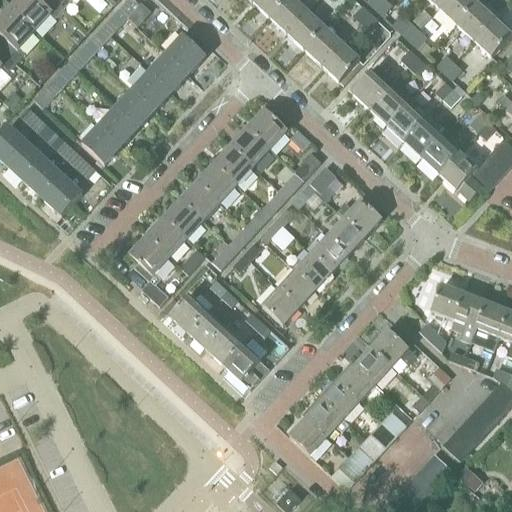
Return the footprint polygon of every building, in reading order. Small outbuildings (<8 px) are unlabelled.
[(20,0),(10,11),(35,35),(52,17),(57,21),(65,13),(50,0),(39,0),(37,3),(34,0),(20,0)] [(50,0),(65,13),(73,4),(69,0),(50,0)] [(114,8),(122,0),(106,0),(114,8)] [(131,0),(118,15),(126,23),(141,8),(133,0),(131,0)] [(270,21),(289,0),(257,0),(252,5),(270,21)] [(287,37),(308,15),(292,0),(289,0),(270,21),(287,37)] [(375,13),(385,2),(382,0),(371,0),(367,5),(375,13)] [(426,0),(440,12),(450,0),(426,0)] [(456,28),(477,6),(470,0),(450,0),(440,12),(456,28)] [(385,2),(375,13),(383,20),(393,9),(385,2)] [(474,45),(495,23),(477,6),(456,28),(474,45)] [(361,27),(371,17),(363,10),(354,20),(361,27)] [(19,53),(35,35),(10,11),(0,22),(0,35),(4,39),(0,43),(0,52),(15,67),(24,57),(19,53)] [(109,41),(126,23),(118,15),(101,33),(109,41)] [(305,53),(326,31),(308,15),(287,37),(305,53)] [(371,17),(361,27),(369,34),(378,24),(371,17)] [(403,18),(393,29),(410,45),(420,34),(403,18)] [(511,38),(495,23),(474,45),(492,61),(511,39),(511,38)] [(322,70),(343,48),(326,31),(305,53),(322,70)] [(93,59),(109,41),(101,33),(85,51),(93,59)] [(420,34),(410,45),(418,52),(428,41),(420,34)] [(169,57),(190,77),(206,60),(185,40),(169,57)] [(344,90),(364,68),(360,64),(361,64),(343,48),(322,70),(344,90)] [(76,77),(93,59),(85,51),(68,69),(76,77)] [(0,73),(1,73),(6,77),(15,67),(0,52),(0,73)] [(409,71),(418,61),(411,55),(402,65),(409,71)] [(173,95),(190,77),(169,57),(152,75),(173,95)] [(445,77),(455,67),(446,59),(437,70),(445,77)] [(418,61),(409,71),(417,79),(426,69),(418,61)] [(455,67),(445,77),(453,84),(463,74),(455,67)] [(366,74),(348,93),(352,97),(370,113),(397,85),(379,68),(373,75),(370,78),(366,74)] [(60,94),(76,77),(68,69),(52,86),(60,94)] [(157,113),(173,95),(152,75),(135,93),(157,113)] [(397,85),(370,113),(388,130),(414,101),(397,85)] [(43,111),(60,94),(52,86),(35,104),(43,111)] [(444,103),(453,94),(446,87),(437,96),(444,103)] [(139,132),(157,113),(135,93),(118,111),(139,132)] [(453,94),(444,103),(452,111),(461,101),(453,94)] [(511,104),(503,97),(495,107),(506,118),(507,117),(511,120),(511,104)] [(414,101),(388,130),(405,145),(425,123),(431,117),(414,101)] [(21,119),(40,136),(47,128),(28,111),(21,119)] [(122,150),(139,132),(118,111),(101,130),(122,150)] [(264,113),(247,132),(270,153),(292,129),(278,116),(273,122),(264,113)] [(478,135),(488,125),(481,119),(472,129),(478,135)] [(422,162),(443,140),(425,123),(405,145),(422,162)] [(488,125),(478,135),(486,143),(496,133),(488,125)] [(57,152),(65,144),(47,128),(40,136),(57,152)] [(105,168),(122,150),(101,130),(84,148),(105,168)] [(0,161),(8,169),(28,147),(10,131),(0,141),(0,161)] [(253,170),(270,153),(247,132),(231,149),(253,170)] [(440,178),(460,155),(443,140),(422,162),(440,178)] [(74,168),(82,160),(65,144),(57,152),(74,168)] [(496,152),(511,166),(511,150),(504,144),(496,152)] [(25,186),(46,164),(28,147),(8,169),(25,186)] [(236,188),(253,170),(231,149),(214,167),(236,188)] [(505,176),(511,169),(511,166),(496,152),(488,161),(505,176)] [(457,195),(458,194),(470,205),(483,190),(471,180),(478,172),(460,155),(440,178),(457,195)] [(310,157),(294,175),(295,176),(303,184),(320,166),(310,157)] [(82,160),(74,168),(89,182),(97,174),(82,160)] [(480,170),(497,186),(505,176),(488,161),(480,170)] [(44,203),(64,181),(46,164),(25,186),(44,203)] [(220,206),(236,188),(214,167),(197,185),(220,206)] [(488,195),(497,186),(480,170),(478,172),(471,180),(483,190),(488,195)] [(320,178),(310,188),(316,194),(321,199),(326,205),(334,197),(327,190),(335,181),(326,172),(320,178)] [(287,201),(303,184),(295,176),(279,194),(287,201)] [(64,181),(44,203),(63,220),(83,198),(64,181)] [(202,225),(220,206),(197,185),(180,204),(202,225)] [(299,199),(306,205),(316,194),(310,188),(299,199)] [(270,220),(287,201),(279,194),(262,212),(270,220)] [(186,242),(202,225),(180,204),(163,221),(186,242)] [(346,206),(338,215),(346,222),(366,241),(383,223),(363,204),(353,214),(346,206)] [(253,237),(270,220),(262,212),(245,230),(253,237)] [(287,213),(276,225),(282,231),(293,219),(287,213)] [(169,261),(186,242),(163,221),(146,240),(169,261)] [(350,259),(366,241),(346,222),(329,240),(350,259)] [(267,234),(259,242),(266,248),(282,231),(276,225),(267,234)] [(236,256),(253,237),(245,230),(228,249),(236,256)] [(159,311),(168,300),(156,289),(162,283),(155,276),(169,261),(146,240),(129,257),(139,266),(134,272),(149,285),(141,294),(159,311)] [(312,257),(333,276),(350,259),(329,240),(321,248),(316,243),(307,253),(312,257)] [(219,274),(236,256),(228,249),(211,266),(219,274)] [(247,261),(251,265),(260,255),(253,249),(243,260),(246,263),(247,261)] [(188,278),(205,260),(196,252),(179,270),(188,278)] [(317,294),(333,276),(312,257),(296,275),(317,294)] [(240,276),(251,265),(247,261),(246,263),(243,260),(233,270),(240,276)] [(300,312),(317,294),(296,275),(279,293),(300,312)] [(221,301),(227,294),(216,284),(210,291),(221,301)] [(454,323),(465,297),(442,288),(431,314),(454,323)] [(283,329),(300,312),(279,293),(263,310),(283,329)] [(227,294),(221,301),(232,311),(238,304),(227,294)] [(477,332),(487,305),(465,297),(454,323),(466,328),(461,341),(472,346),(477,332)] [(188,336),(207,315),(190,299),(170,320),(188,336)] [(477,332),(490,337),(484,353),(494,356),(499,341),(499,340),(509,314),(487,305),(477,332)] [(207,315),(188,336),(206,353),(225,332),(224,331),(230,324),(214,309),(208,316),(207,315)] [(499,340),(499,341),(511,345),(506,360),(511,362),(511,315),(509,314),(499,340)] [(252,318),(246,324),(258,334),(264,328),(252,318)] [(432,346),(438,336),(427,326),(419,334),(432,346)] [(223,369),(242,347),(225,332),(206,353),(223,369)] [(280,361),(289,352),(290,351),(269,332),(259,342),(280,361)] [(371,351),(392,371),(400,362),(408,369),(417,360),(388,333),(371,351)] [(438,336),(432,346),(442,355),(446,344),(438,336)] [(223,369),(241,386),(250,394),(260,383),(251,375),(261,365),(242,347),(223,369)] [(375,389),(392,371),(371,351),(355,369),(375,389)] [(461,368),(465,359),(452,355),(449,363),(461,368)] [(465,359),(461,368),(477,373),(480,365),(465,359)] [(359,406),(375,389),(355,369),(349,375),(344,374),(337,381),(338,387),(359,406)] [(433,388),(423,399),(429,405),(451,381),(440,371),(428,383),(433,388)] [(506,390),(511,378),(497,372),(494,380),(501,386),(506,390)] [(511,395),(506,390),(501,386),(493,395),(510,411),(511,408),(511,395)] [(343,424),(359,406),(338,387),(333,392),(328,391),(321,399),(322,404),(322,405),(343,424)] [(502,419),(510,411),(493,395),(485,404),(502,419)] [(419,416),(429,405),(423,399),(413,410),(419,416)] [(494,428),(502,419),(485,404),(477,412),(494,428)] [(306,422),(327,441),(343,424),(322,405),(317,410),(311,409),(304,416),(306,422)] [(485,437),(494,428),(477,412),(468,421),(485,437)] [(381,426),(396,440),(407,430),(400,423),(391,415),(381,426)] [(460,430),(478,446),(485,437),(468,421),(460,430)] [(310,460),(327,441),(306,422),(289,440),(310,460)] [(371,437),(379,445),(386,451),(396,440),(381,426),(371,437)] [(469,455),(478,446),(460,430),(451,440),(469,455)] [(460,464),(469,455),(451,440),(443,449),(460,464)] [(349,461),(364,475),(374,465),(358,451),(349,461)] [(426,467),(443,482),(452,473),(435,457),(426,467)] [(338,472),(347,481),(354,486),(364,475),(349,461),(338,472)] [(435,492),(443,482),(426,467),(418,476),(435,492)] [(466,470),(458,479),(475,494),(482,485),(466,470)] [(427,500),(435,492),(418,476),(410,485),(427,500)] [(308,496),(292,481),(280,494),(297,508),(308,496)] [(419,509),(427,500),(410,485),(402,493),(419,509)] [(403,511),(416,511),(419,509),(402,493),(393,503),(403,511)] [(386,511),(403,511),(393,503),(386,511)]
